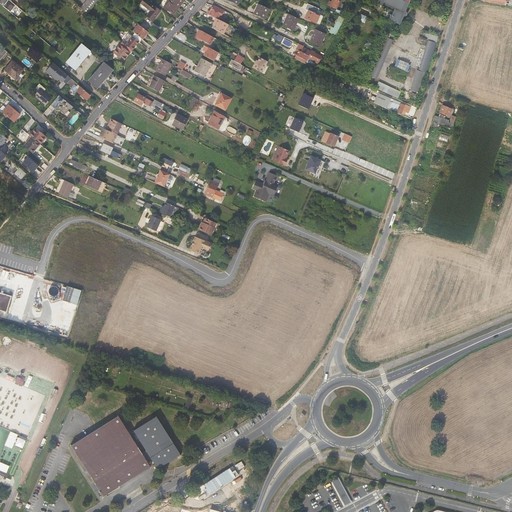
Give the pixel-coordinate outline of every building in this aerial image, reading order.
[(1,0),(5,3),(2,5),(10,11),(15,5),(9,0),(1,0)] [(87,0),(80,8),(87,14),(96,2),(93,0),(87,0)] [(146,16),(153,20),(160,10),(145,0),(142,0),(140,3),(150,11),(146,16)] [(174,13),(178,8),(173,4),(168,0),(164,6),(174,13)] [(332,0),(330,6),(337,9),(341,0),(332,0)] [(406,11),(409,3),(401,0),(379,0),(379,2),(395,8),(407,13),(407,12),(406,11)] [(407,14),(407,13),(395,8),(379,2),(378,4),(383,6),(384,4),(395,9),(393,15),(391,14),(389,18),(396,21),(401,23),(404,16),(405,16),(406,15),(407,15),(407,14)] [(258,3),(255,11),(258,12),(265,16),(269,9),(258,3)] [(220,20),(222,17),(225,10),(214,5),(210,11),(209,11),(208,14),(218,19),(220,20)] [(316,23),(320,15),(309,10),(305,18),(316,23)] [(258,12),(255,11),(253,14),(263,19),(265,16),(258,12)] [(283,24),(288,14),(284,12),(279,23),(283,24)] [(293,30),(298,18),(288,14),(283,24),(293,30)] [(336,35),(345,18),(340,15),(334,27),(332,26),(330,31),(336,35)] [(216,29),(226,35),(231,25),(220,20),(218,19),(216,23),(218,24),(217,27),(216,29)] [(187,22),(184,25),(197,32),(194,38),(201,41),(202,38),(205,39),(204,42),(209,45),(211,41),(213,38),(198,30),(199,29),(187,22)] [(136,28),(146,36),(149,32),(139,25),(136,28)] [(143,39),(146,36),(136,28),(133,32),(135,33),(143,39)] [(312,39),(322,44),(326,35),(317,30),(312,39)] [(140,42),(143,39),(135,33),(126,45),(132,50),(139,41),(140,42)] [(291,46),(294,41),(279,34),(276,39),(291,46)] [(382,42),(390,46),(393,40),(384,37),(382,42)] [(130,54),(133,51),(132,50),(126,45),(122,42),(120,45),(114,52),(123,60),(129,53),(130,54)] [(378,51),(386,54),(390,46),(382,42),(378,51)] [(432,54),(435,45),(428,42),(425,52),(432,54)] [(76,70),(91,52),(82,44),(67,63),(76,70)] [(202,50),(205,51),(203,55),(215,60),(219,51),(204,45),(202,50)] [(316,65),(318,66),(320,62),(323,56),(315,53),(316,52),(312,50),(312,51),(301,46),(299,50),(302,52),(301,55),(308,59),(307,61),(316,65)] [(179,52),(189,57),(191,53),(182,47),(179,52)] [(0,60),(8,52),(4,48),(0,53),(0,60)] [(382,65),(386,54),(378,51),(374,62),(382,65)] [(425,74),(432,54),(425,52),(418,72),(425,74)] [(234,61),(241,64),(244,58),(238,54),(234,61)] [(305,63),(307,61),(308,59),(301,55),(298,60),(305,63)] [(24,61),(31,67),(35,63),(28,57),(24,61)] [(258,64),(256,63),(253,67),(262,72),(266,64),(266,65),(268,61),(261,57),(259,61),(258,64)] [(195,71),(205,76),(212,63),(203,58),(195,71)] [(408,71),(411,63),(398,58),(395,66),(408,71)] [(156,71),(165,76),(172,63),(163,59),(156,71)] [(228,68),(239,74),(243,66),(241,64),(234,61),(233,60),(228,68)] [(6,70),(16,79),(24,70),(13,61),(6,70)] [(63,82),(68,76),(53,63),(46,71),(58,81),(59,80),(63,82)] [(98,89),(114,70),(105,63),(91,80),(89,82),(98,89)] [(182,69),(180,73),(190,78),(193,74),(182,69)] [(163,87),(166,81),(154,75),(150,82),(152,83),(150,87),(162,94),(165,88),(163,87)] [(68,84),(71,86),(73,84),(76,86),(76,87),(78,89),(76,92),(86,100),(89,96),(77,85),(78,84),(72,79),(68,84)] [(379,82),(376,89),(399,97),(402,90),(379,82)] [(34,96),(46,106),(53,98),(41,88),(34,96)] [(304,92),(298,104),(309,109),(315,97),(304,92)] [(133,102),(141,106),(144,101),(145,102),(144,104),(149,106),(151,102),(138,94),(133,102)] [(216,105),(226,110),(232,99),(222,94),(216,105)] [(60,96),(49,108),(53,112),(56,109),(64,116),(70,110),(71,110),(72,110),(74,108),(60,96)] [(163,108),(165,105),(155,99),(153,102),(163,108)] [(380,115),(383,107),(366,99),(364,103),(362,107),(380,115)] [(2,112),(13,121),(20,113),(9,104),(2,112)] [(452,110),(443,106),(440,113),(450,117),(452,110)] [(167,112),(161,109),(158,116),(164,119),(167,112)] [(216,112),(209,124),(219,129),(222,130),(223,130),(226,125),(226,123),(223,122),(226,118),(216,112)] [(173,125),(183,130),(188,121),(178,115),(173,125)] [(116,134),(121,123),(111,118),(108,123),(109,124),(108,127),(106,130),(107,130),(116,134)] [(290,129),(299,133),(303,122),(295,119),(290,129)] [(40,144),(45,137),(35,129),(30,135),(32,137),(40,144)] [(124,138),(116,134),(107,130),(104,137),(111,140),(112,138),(122,142),(124,138)] [(326,143),(334,147),(339,136),(331,133),(326,143)] [(24,146),(32,153),(36,148),(31,144),(34,140),(39,145),(40,144),(32,137),(24,146)] [(102,147),(101,151),(117,158),(119,154),(111,151),(112,147),(103,143),(101,146),(102,147)] [(280,147),(273,161),(285,166),(288,159),(286,158),(290,151),(280,147)] [(311,156),(305,169),(315,173),(317,169),(319,165),(321,160),(311,156)] [(22,164),(33,173),(39,166),(28,157),(22,164)] [(76,167),(87,172),(88,168),(85,167),(74,161),(73,162),(71,160),(70,163),(72,164),(72,165),(76,167)] [(21,178),(26,172),(20,167),(17,171),(15,169),(13,171),(15,173),(21,178)] [(166,180),(169,173),(159,169),(157,176),(166,180)] [(274,185),(274,184),(277,176),(270,173),(266,181),(265,181),(264,184),(256,181),(253,189),(257,190),(254,197),(266,202),(269,195),(271,195),(272,194),(273,194),(275,193),(275,192),(276,190),(276,189),(276,187),(275,186),(274,185)] [(88,176),(84,185),(101,192),(105,183),(88,176)] [(153,182),(163,186),(166,180),(157,176),(153,182)] [(62,180),(56,193),(65,196),(68,189),(70,183),(62,180)] [(213,198),(218,188),(209,184),(204,194),(213,198)] [(135,204),(142,207),(144,202),(138,199),(135,204)] [(163,209),(161,213),(172,218),(176,207),(167,203),(164,210),(163,209)] [(146,227),(156,231),(161,220),(151,215),(149,220),(150,220),(148,223),(146,227)] [(198,230),(211,235),(216,223),(205,218),(204,221),(202,227),(200,226),(198,230)] [(190,250),(200,254),(202,249),(204,248),(209,250),(212,244),(195,237),(190,250)] [(64,296),(62,299),(77,304),(82,290),(64,284),(60,295),(64,296)] [(0,292),(0,310),(8,313),(12,296),(0,292)] [(18,376),(16,382),(23,384),(25,379),(18,376)] [(128,482),(151,467),(149,463),(153,461),(158,469),(182,455),(178,449),(157,416),(134,430),(147,450),(142,453),(138,446),(118,415),(99,427),(71,446),(88,471),(104,497),(117,489),(128,482)] [(16,445),(23,447),(27,438),(20,435),(16,445)] [(345,506),(352,503),(339,478),(332,481),(345,506)]
